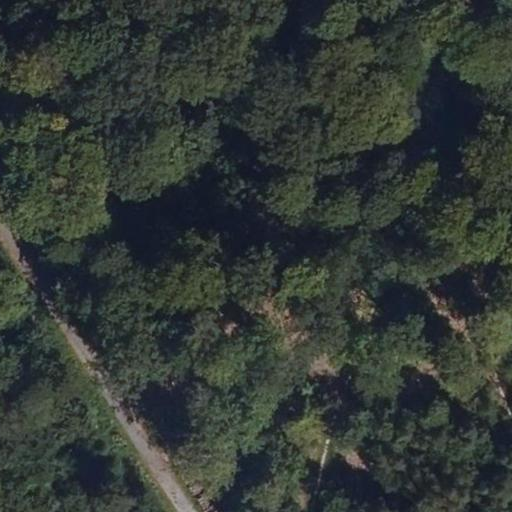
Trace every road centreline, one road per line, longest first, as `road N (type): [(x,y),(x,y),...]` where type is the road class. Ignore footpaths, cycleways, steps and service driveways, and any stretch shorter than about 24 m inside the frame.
road 1 (unknown): [(405,0),(434,27),(474,315),(511,367)]
road 2 (track): [(0,218),(186,511)]
